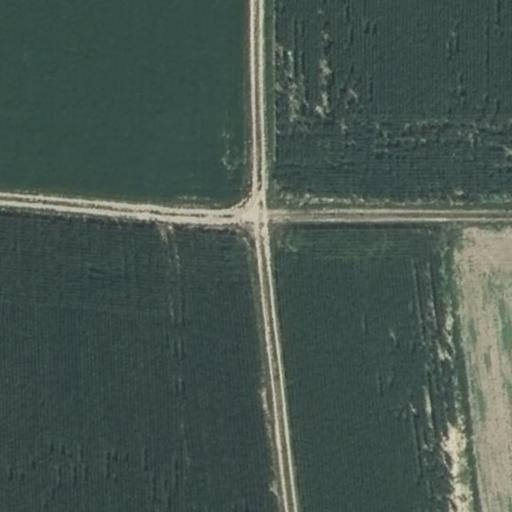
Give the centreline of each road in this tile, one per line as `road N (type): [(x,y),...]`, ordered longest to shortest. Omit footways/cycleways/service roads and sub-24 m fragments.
road 1 (track): [(261,0),(258,215),(295,511)]
road 2 (track): [(511,210),(258,215),(0,197)]
